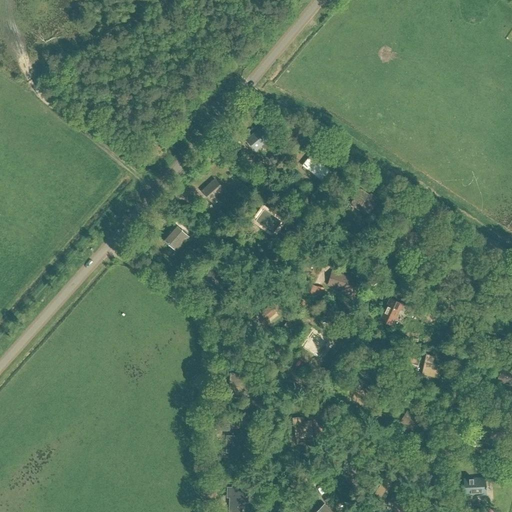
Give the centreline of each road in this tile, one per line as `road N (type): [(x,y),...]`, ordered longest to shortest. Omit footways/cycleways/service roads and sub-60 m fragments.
road 1 (track): [(212,321),(270,274),(318,216),(473,321),(427,511)]
road 2 (tertiary): [(0,365),(316,0)]
road 3 (track): [(108,242),(433,484)]
road 4 (track): [(0,336),(140,179)]
road 5 (track): [(130,169),(34,88),(19,50)]
road 6 (track): [(270,364),(268,511)]
